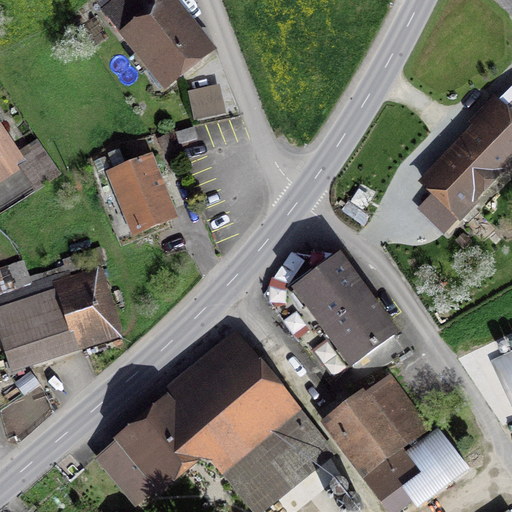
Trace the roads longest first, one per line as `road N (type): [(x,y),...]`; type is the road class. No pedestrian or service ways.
road 1 (tertiary): [(300,198),(194,317),(0,489)]
road 2 (unclassified): [(300,198),(372,261),(490,420),(511,464)]
road 3 (tertiary): [(420,0),(374,89),(300,198)]
road 4 (residential): [(300,198),(265,143),(209,0)]
